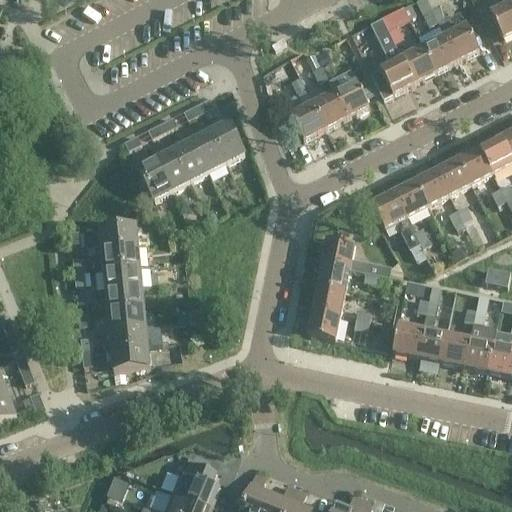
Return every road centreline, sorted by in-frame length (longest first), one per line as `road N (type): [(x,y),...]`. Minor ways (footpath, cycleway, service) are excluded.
road 1 (residential): [(172,0),(59,57),(88,114),(227,44)]
road 2 (residential): [(0,469),(176,399),(265,375)]
road 3 (residential): [(287,201),(511,86)]
road 4 (residential): [(265,375),(294,374),(511,420)]
road 5 (residential): [(421,511),(349,483),(319,488),(255,463)]
road 6 (residential): [(265,375),(287,201)]
road 7 (residential): [(287,201),(227,44)]
